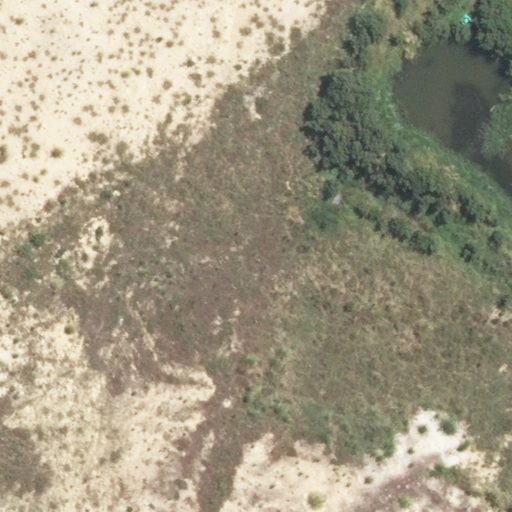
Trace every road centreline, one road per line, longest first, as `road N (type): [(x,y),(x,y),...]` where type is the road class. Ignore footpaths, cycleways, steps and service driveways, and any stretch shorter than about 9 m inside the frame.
road 1 (unknown): [(0,99),(466,365)]
road 2 (unknown): [(347,511),(466,365),(511,289)]
